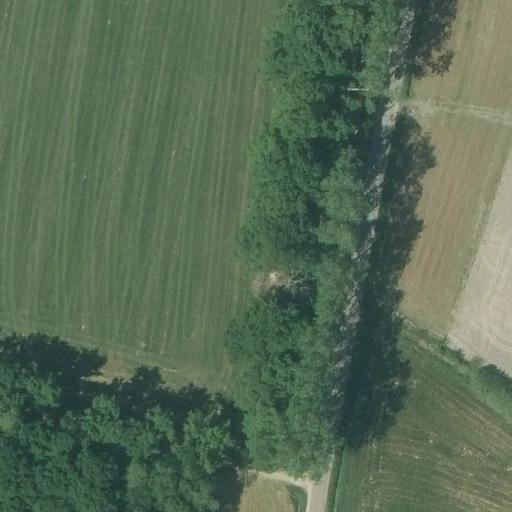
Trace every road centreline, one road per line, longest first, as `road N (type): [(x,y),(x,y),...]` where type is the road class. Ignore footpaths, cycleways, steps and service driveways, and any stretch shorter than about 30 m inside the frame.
road 1 (unclassified): [(318,511),(408,0)]
road 2 (track): [(0,414),(320,491)]
